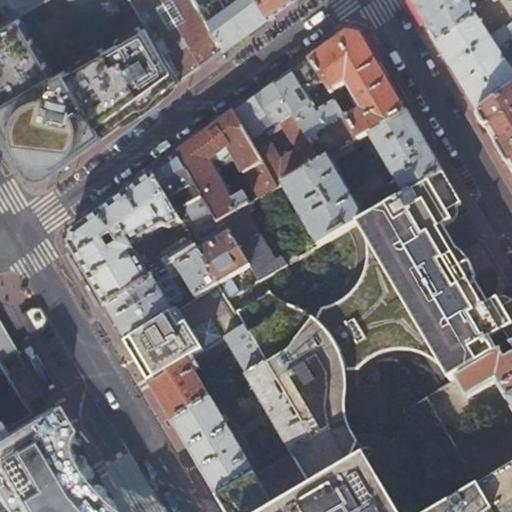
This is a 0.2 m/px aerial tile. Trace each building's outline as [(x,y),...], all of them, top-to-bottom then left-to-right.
[(0,0),(0,5),(10,21),(46,0),(0,0)] [(48,179),(182,82),(134,0),(46,0),(10,21),(0,27),(0,129),(26,173),(28,176),(31,178),(34,180),(37,180),(41,181),(44,180),(48,179)] [(134,0),(182,82),(227,49),(197,0),(134,0)] [(197,0),(227,49),(272,16),(261,0),(237,0),(238,1),(224,10),(219,3),(225,0),(197,0)] [(261,0),(272,16),(294,0),(261,0)] [(511,8),(505,0),(411,0),(440,48),(479,115),(511,90),(511,8)] [(358,143),(409,113),(384,71),(363,36),(348,33),(309,61),(322,83),(330,95),(344,87),(360,112),(349,119),(338,100),(334,102),(358,143)] [(321,165),(330,159),(357,143),(358,143),(334,102),(317,113),(308,98),(319,91),(316,87),(322,83),(309,61),(294,72),(276,85),(311,148),(321,142),(318,137),(328,131),(338,148),(329,153),(326,148),(315,154),(321,165)] [(311,148),(276,85),(256,99),(235,115),(278,190),(283,187),(321,165),(315,154),(311,148)] [(511,90),(479,115),(505,158),(511,170),(511,90)] [(365,203),(373,216),(444,174),(427,146),(409,113),(358,143),(357,143),(374,169),(385,162),(398,183),(365,203)] [(212,132),(179,155),(215,217),(220,224),(224,221),(253,204),(278,190),(235,115),(212,132)] [(215,217),(179,155),(168,164),(153,174),(172,205),(181,200),(198,227),(215,217)] [(319,248),(360,224),(366,220),(330,159),(321,165),(283,187),(319,248)] [(69,249),(105,310),(153,281),(146,269),(134,247),(165,228),(173,230),(183,224),(172,205),(153,174),(108,207),(72,234),(69,249)] [(449,376),(453,384),(457,381),(511,348),(511,322),(500,329),(493,318),(480,326),(475,319),(472,311),(470,302),(470,294),(471,288),(470,282),(467,274),(462,265),(459,265),(456,259),(464,254),(463,251),(459,252),(446,229),(448,227),(447,225),(442,228),(432,209),(451,198),(453,195),(454,190),(444,174),(373,216),(366,220),(360,224),(365,232),(369,240),(371,250),(371,259),(370,268),(367,277),(362,286),(356,293),(349,299),(341,304),(332,308),(325,309),(325,310),(319,313),(317,315),(315,315),(314,315),(316,320),(319,325),(321,326),(324,329),(328,333),(331,337),(335,343),(338,347),(341,353),(344,360),(347,368),(348,374),(351,379),(353,375),(361,370),(373,360),(382,356),(391,353),(400,351),(410,352),(419,354),(428,357),(436,362),(443,369),(449,376)] [(261,282),(285,268),(287,267),(282,260),(276,264),(247,216),(257,211),(253,204),(224,221),(231,233),(261,282)] [(200,253),(219,285),(220,286),(240,274),(249,289),(261,282),(231,233),(200,252),(200,253)] [(195,244),(193,241),(181,248),(183,251),(195,244)] [(153,281),(154,281),(176,267),(200,253),(200,252),(195,244),(183,251),(181,248),(146,269),(153,281)] [(176,267),(195,300),(219,285),(200,253),(176,267)] [(117,330),(125,344),(174,313),(154,281),(153,281),(105,310),(117,330)] [(140,367),(151,386),(245,327),(236,314),(220,286),(219,285),(195,300),(174,313),(125,344),(140,367)] [(511,511),(511,466),(480,485),(427,399),(406,412),(403,424),(400,432),(396,437),(393,441),(389,444),(386,441),(382,439),(378,437),(374,436),(370,436),(366,437),(362,438),(360,439),(356,436),(353,426),(351,415),(352,401),(354,391),(353,384),(351,379),(348,374),(347,368),(344,360),(341,353),(338,347),(335,343),(331,337),(328,333),(324,329),(321,326),(319,325),(316,320),(314,315),(312,315),(311,314),(310,313),(309,311),(292,307),(274,291),(238,313),(245,327),(267,365),(312,442),(292,454),(256,476),(217,499),(224,511),(511,511)] [(0,361),(16,353),(0,326),(0,361)] [(245,327),(151,386),(164,409),(173,424),(212,399),(196,373),(205,368),(204,366),(219,356),(222,351),(229,346),(248,377),(267,365),(245,327)] [(497,383),(511,408),(511,348),(457,381),(469,400),(497,383)] [(312,442),(267,365),(248,377),(246,378),(292,454),(312,442)] [(0,436),(31,418),(0,366),(0,436)] [(212,399),(173,424),(195,462),(217,499),(256,476),(212,399)] [(0,511),(86,511),(80,506),(68,493),(58,478),(60,477),(60,475),(60,472),(59,469),(56,467),(52,467),(51,462),(49,455),(47,445),(47,433),(52,430),(41,412),(31,418),(0,436),(0,511)] [(110,511),(96,488),(65,435),(59,426),(52,430),(47,433),(47,445),(49,455),(51,462),(52,467),(56,467),(59,469),(60,472),(60,475),(60,477),(58,478),(68,493),(80,506),(86,511),(110,511)]
